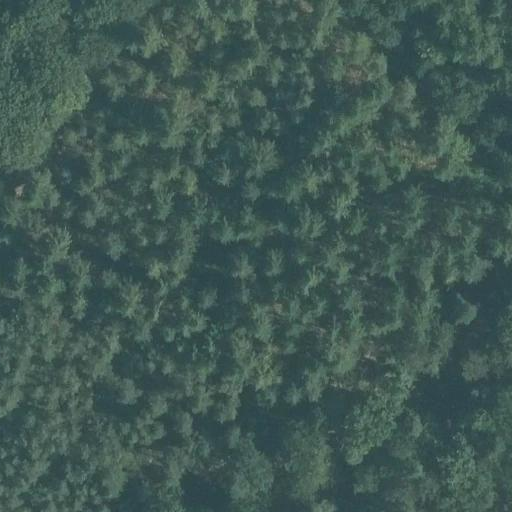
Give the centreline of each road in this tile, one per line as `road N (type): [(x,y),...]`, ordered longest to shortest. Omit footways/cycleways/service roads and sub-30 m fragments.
road 1 (track): [(511,141),(383,0)]
road 2 (track): [(455,511),(511,363)]
